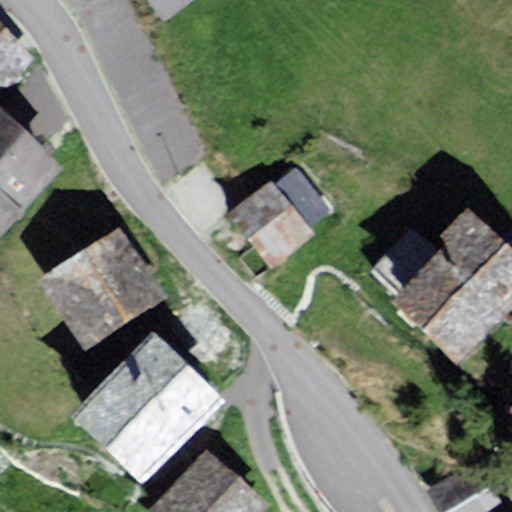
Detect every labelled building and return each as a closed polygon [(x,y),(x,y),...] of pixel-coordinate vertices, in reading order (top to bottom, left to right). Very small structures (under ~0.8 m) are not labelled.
[(133,0),(156,31),(197,0),(133,0)] [(0,97),(30,67),(0,37),(0,97)] [(0,250),(62,177),(0,124),(0,250)] [(275,181),(226,223),(271,275),(320,233),(275,181)] [(511,310),(511,263),(469,220),(382,306),(448,373),(511,310)] [(120,234),(33,284),(75,356),(161,306),(120,234)] [(223,409),(149,344),(72,431),(146,496),(223,409)] [(511,509),(483,457),(422,491),(434,511),(507,511),(511,510),(511,509)] [(253,511),(255,511),(201,460),(151,511),(253,511)]
